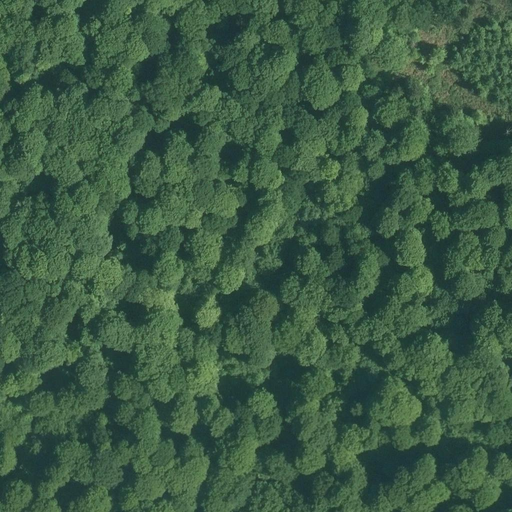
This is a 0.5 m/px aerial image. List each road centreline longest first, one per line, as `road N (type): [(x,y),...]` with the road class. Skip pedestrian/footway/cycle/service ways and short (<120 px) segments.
road 1 (track): [(0,502),(184,37)]
road 2 (track): [(511,153),(184,37)]
